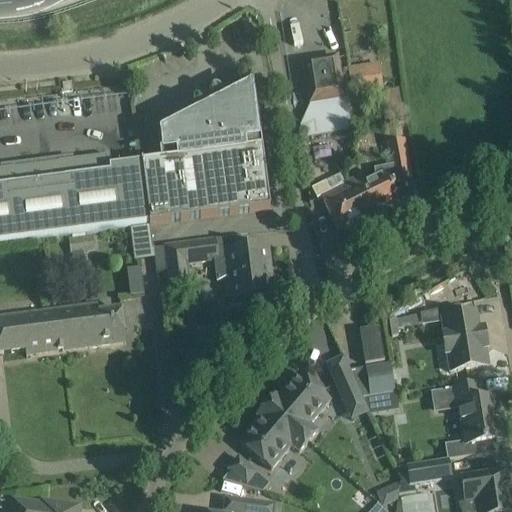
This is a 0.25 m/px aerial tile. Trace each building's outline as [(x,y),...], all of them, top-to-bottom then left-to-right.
[(311,104),(301,126),(303,140),(356,131),(351,98),(342,99),(336,60),(304,65),(311,104)] [(348,71),(352,97),(382,93),(378,66),(348,71)] [(252,79),(251,81),(250,83),(249,85),(247,88),(243,91),(242,92),(224,101),(220,94),(218,91),(214,91),(211,92),(209,95),(210,99),(214,106),(157,135),(160,163),(141,166),(149,226),(270,211),(252,79)] [(362,178),(348,185),(360,208),(369,204),(375,214),(398,202),(389,184),(394,181),(395,185),(413,182),(405,142),(388,145),(392,168),(374,171),(376,180),(366,185),(362,178)] [(141,166),(141,165),(111,169),(109,157),(73,162),(58,164),(58,165),(55,169),(20,174),(15,170),(15,169),(1,171),(0,171),(0,245),(42,240),(46,240),(130,229),(149,226),(141,166)] [(15,170),(20,174),(55,169),(58,165),(58,164),(73,162),(72,158),(0,167),(1,171),(15,169),(15,170)] [(360,208),(348,185),(344,187),(340,177),(312,191),(317,201),(321,199),(338,233),(375,214),(369,204),(360,208)] [(130,229),(134,263),(155,260),(154,251),(153,249),(152,249),(149,226),(130,229)] [(69,240),(70,256),(95,252),(94,237),(69,240)] [(210,243),(163,249),(154,251),(155,260),(156,273),(166,272),(168,289),(158,290),(159,301),(169,300),(169,292),(191,289),(188,266),(213,262),(210,243)] [(267,247),(212,254),(216,285),(228,278),(231,307),(255,304),(254,300),(270,298),(268,279),(272,279),(267,247)] [(138,270),(126,271),(127,296),(140,296),(138,270)] [(447,357),(450,374),(488,368),(485,351),(487,351),(484,330),(478,331),(476,316),(460,319),(458,307),(420,316),(422,328),(442,324),(444,336),(442,337),(445,357),(447,357)] [(98,308),(55,313),(60,353),(125,344),(121,312),(99,315),(98,308)] [(60,353),(55,313),(0,320),(0,355),(25,352),(26,358),(60,353)] [(359,332),(365,367),(384,363),(379,329),(359,332)] [(394,395),(390,366),(350,372),(357,390),(362,400),(394,395)] [(347,370),(331,377),(345,410),(361,403),(362,402),(347,369),(347,370)] [(331,402),(299,375),(272,406),(269,403),(265,407),(308,444),(317,433),(310,427),(331,402)] [(451,391),(429,395),(432,411),(453,408),(459,407),(466,448),(485,445),(505,441),(501,413),(497,413),(495,400),(483,402),(480,387),(461,390),(451,391)] [(308,444),(265,407),(261,412),(265,415),(239,445),(271,472),(291,448),(299,454),(308,444)] [(228,472),(222,483),(262,495),(269,487),(238,460),(228,472)] [(451,482),(448,462),(394,470),(400,482),(401,483),(398,497),(415,495),(414,488),(451,482)] [(464,505),(460,505),(461,511),(511,511),(511,485),(510,471),(490,474),(460,479),(464,505)] [(400,482),(382,490),(389,505),(398,501),(398,497),(401,483),(400,482)] [(73,511),(74,508),(54,506),(42,504),(42,507),(13,503),(12,511),(73,511)]
